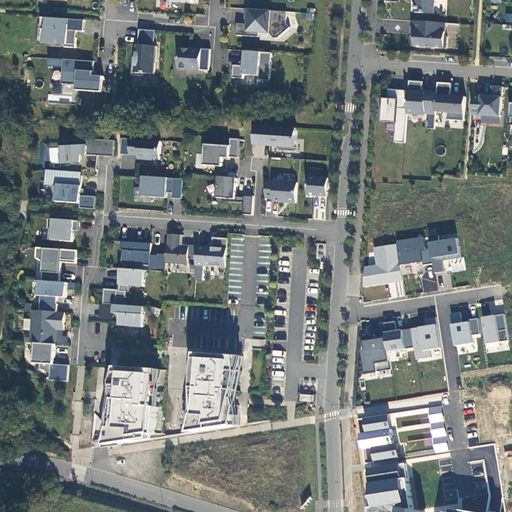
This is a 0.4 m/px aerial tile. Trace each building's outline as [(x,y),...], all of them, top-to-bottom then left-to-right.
[(435,0),(415,0),(415,12),(434,14),(435,0)] [(308,7),(305,18),(312,20),(315,9),(308,7)] [(287,12),(246,9),(245,20),(246,20),(246,24),(237,24),(236,35),(259,37),(259,32),(270,33),(274,38),(278,38),(290,27),(286,23),(287,12)] [(84,32),(85,20),(42,17),(42,29),(38,28),(37,42),(49,43),(49,46),(56,47),(57,44),(65,44),(65,47),(76,48),(77,38),(73,38),(74,31),(77,31),(84,32)] [(446,23),(413,21),(412,30),(415,30),(414,46),(446,48),(447,36),(445,36),(446,23)] [(156,31),(139,29),(138,45),(137,45),(136,58),(136,62),(133,62),(132,75),(145,76),(145,73),(154,74),(156,46),(154,46),(156,31)] [(209,71),(211,50),(193,48),(193,50),(180,49),(179,69),(209,71)] [(245,66),(240,66),(235,65),(234,78),(244,79),(244,75),(260,76),(259,80),(270,81),(272,53),(243,51),(242,60),(242,61),(245,61),(245,66)] [(95,62),(65,60),(63,84),(78,85),(78,90),(103,92),(104,76),(94,76),(95,62)] [(410,81),(409,91),(408,112),(431,114),(436,114),(436,112),(438,93),(427,92),(427,93),(422,92),(423,82),(410,81)] [(452,84),(438,83),(438,93),(436,112),(447,113),(447,120),(465,121),(466,97),(451,96),(452,84)] [(491,97),(474,96),(472,115),(501,117),(503,87),(492,87),(491,97)] [(408,112),(409,91),(389,90),(389,99),(384,99),(383,122),(396,123),(395,142),(405,143),(408,112)] [(430,121),(428,121),(427,129),(435,129),(436,121),(430,121)] [(255,145),(272,146),(278,146),(281,150),(296,151),(298,128),(257,125),(255,145)] [(83,154),(88,155),(114,157),(115,141),(85,139),(77,139),(77,147),(63,147),(64,153),(61,153),(61,163),(72,163),(73,164),(83,165),(83,154)] [(132,139),(123,139),(122,155),(131,156),(132,139)] [(162,141),(132,139),(131,156),(139,156),(139,160),(160,161),(162,141)] [(231,146),(206,145),(205,166),(224,167),(224,159),(231,160),(231,157),(239,158),(241,139),(231,139),(231,146)] [(264,158),(265,146),(252,145),(252,157),(264,158)] [(184,179),(144,177),(143,197),(168,198),(168,193),(173,194),(173,199),(183,199),(184,179)] [(238,178),(219,177),(218,198),(224,198),(224,201),(245,203),(244,215),(253,215),(254,197),(245,196),(245,197),(237,197),(238,178)] [(330,179),(309,177),(308,195),(328,197),(329,180),(330,179)] [(298,183),(268,181),(267,198),(275,199),(274,202),(297,203),(298,183)] [(82,186),(59,184),(58,202),(81,204),(81,209),(96,210),(97,197),(82,196),(82,186)] [(80,221),(55,219),(54,228),(51,228),(50,240),(74,242),(74,230),(79,231),(80,221)] [(361,267),(365,288),(402,280),(400,266),(431,260),(433,273),(448,270),(446,260),(461,257),(455,231),(429,236),(429,234),(372,245),(376,264),(361,267)] [(182,235),(169,235),(168,254),(167,264),(189,265),(189,258),(190,247),(184,246),(181,246),(182,235)] [(198,258),(197,265),(227,267),(229,239),(214,238),(213,248),(198,247),(198,258)] [(153,244),(124,242),(123,251),(124,251),(123,264),(151,266),(150,271),(167,272),(167,264),(168,254),(159,254),(159,255),(152,255),(153,244)] [(198,246),(190,245),(190,247),(189,258),(198,258),(198,247),(198,246)] [(62,260),(77,261),(78,251),(38,248),(38,258),(45,263),(44,281),(61,282),(62,263),(62,260)] [(120,290),(105,289),(104,304),(115,305),(117,305),(117,297),(126,298),(126,292),(130,292),(131,286),(145,287),(145,280),(147,280),(148,271),(122,269),(120,290)] [(422,274),(424,292),(437,291),(435,272),(422,274)] [(41,281),(40,296),(39,311),(55,312),(56,297),(67,298),(68,283),(61,282),(44,281),(41,281)] [(156,308),(117,305),(115,305),(115,313),(121,314),(120,326),(144,327),(145,311),(156,312),(156,308)] [(39,311),(35,311),(33,343),(35,343),(56,345),(57,330),(65,330),(66,313),(55,312),(39,311)] [(451,323),(461,321),(459,312),(449,314),(451,323)] [(482,316),(484,352),(508,350),(506,314),(482,316)] [(473,343),(472,335),(478,334),(477,320),(450,322),(452,344),(473,343)] [(383,338),(359,340),(363,372),(389,369),(388,361),(397,360),(396,355),(388,356),(388,350),(413,347),(415,359),(441,356),(437,324),(382,331),(383,338)] [(69,382),(70,365),(55,365),(56,345),(35,343),(34,354),(36,354),(36,363),(42,364),(42,369),(52,373),(51,381),(69,382)] [(234,426),(235,415),(235,406),(232,405),(233,391),(236,391),(236,390),(237,372),(239,356),(202,354),(201,373),(197,373),(197,382),(196,392),(199,392),(198,415),(195,415),(194,432),(234,426)] [(112,367),(108,381),(109,427),(103,447),(144,441),(161,434),(164,408),(168,371),(112,367)] [(199,392),(196,392),(194,397),(196,404),(188,433),(194,432),(195,415),(198,415),(199,392)] [(444,406),(430,407),(432,452),(446,452),(444,406)] [(360,417),(361,432),(357,433),(358,448),(390,446),(388,415),(360,417)] [(363,463),(368,506),(408,502),(403,459),(397,460),(396,450),(370,453),(371,462),(363,463)]
